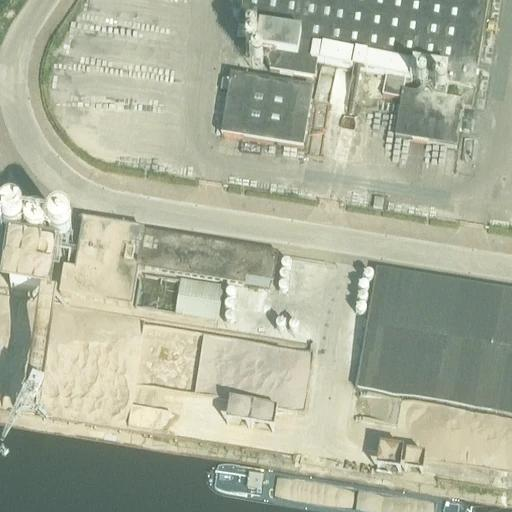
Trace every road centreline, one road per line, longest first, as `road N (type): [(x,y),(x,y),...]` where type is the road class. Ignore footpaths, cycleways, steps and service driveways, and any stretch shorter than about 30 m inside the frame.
road 1 (unclassified): [(511,268),(93,205),(56,183),(17,127)]
road 2 (unclassified): [(50,0),(15,60),(17,127)]
